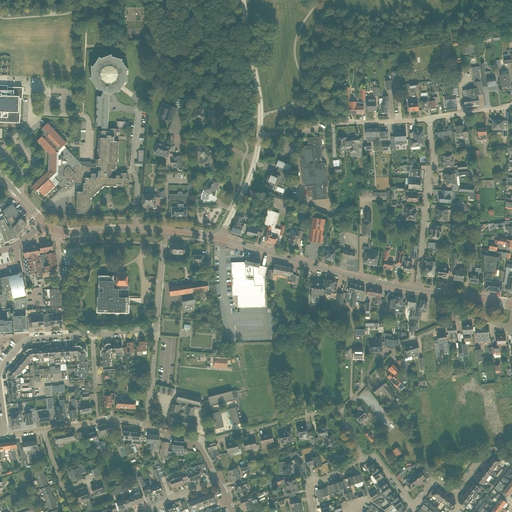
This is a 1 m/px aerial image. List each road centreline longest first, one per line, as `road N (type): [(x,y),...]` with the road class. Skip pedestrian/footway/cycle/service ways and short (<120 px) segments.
road 1 (tertiary): [(418,290),(219,239)]
road 2 (residential): [(509,330),(470,318),(406,340),(339,409)]
road 3 (residential): [(418,290),(432,168),(429,120)]
road 4 (residential): [(259,136),(429,120)]
road 5 (residential): [(498,447),(490,399),(434,408),(441,455)]
road 6 (residential): [(339,409),(196,444)]
road 7 (residential): [(259,136),(243,0)]
road 8 (unknown): [(322,127),(327,197),(304,199),(299,175)]
